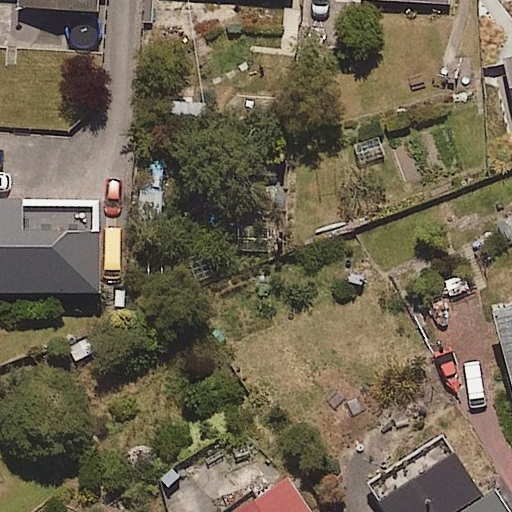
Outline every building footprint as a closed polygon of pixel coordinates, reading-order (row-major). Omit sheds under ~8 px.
[(0,184),(0,283),(101,280),(98,195),(23,197),(23,184),(0,184)] [(511,290),(490,296),(511,384),(511,290)] [(442,511),(493,481),(455,421),(371,474),(394,511),(442,511)] [(310,511),(282,470),(219,511),(310,511)] [(455,511),(510,511),(494,487),(455,511)]
